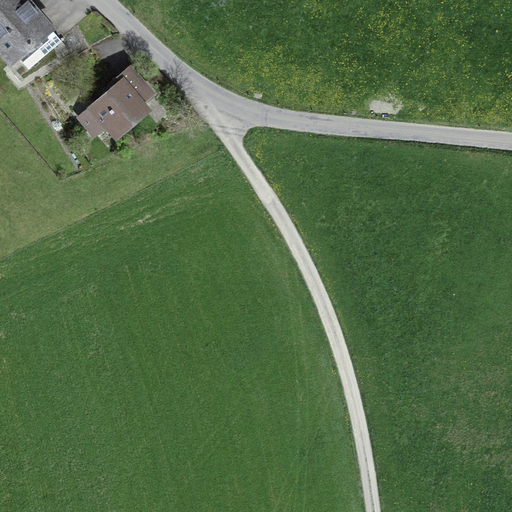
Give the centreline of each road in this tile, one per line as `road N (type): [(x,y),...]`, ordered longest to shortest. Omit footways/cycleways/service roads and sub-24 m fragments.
road 1 (unclassified): [(511,142),(280,118),(227,101),(106,0)]
road 2 (track): [(227,101),(241,155),(309,266),(345,357),(375,511)]
